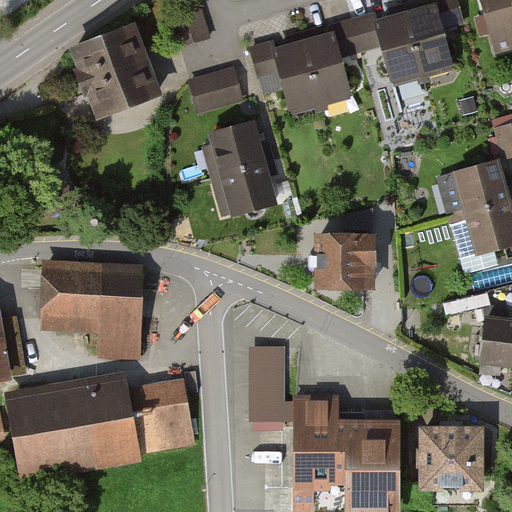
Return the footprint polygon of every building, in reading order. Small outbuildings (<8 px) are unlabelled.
[(442,0),(443,5),(450,29),(468,24),(461,0),(442,0)] [(511,0),(485,0),(499,47),(511,43),(511,0)] [(428,74),(460,66),(450,29),(443,5),(411,13),(428,74)] [(396,83),(428,74),(411,13),(379,22),(385,44),(396,83)] [(340,24),(342,33),(348,54),(385,44),(379,22),(377,14),(340,24)] [(142,26),(79,49),(105,122),(169,99),(142,26)] [(327,102),(359,94),(348,54),(342,33),(310,42),(327,102)] [(294,111),(327,102),(310,42),(278,50),(287,83),(294,111)] [(287,83),(278,50),(276,43),(257,49),(267,88),(287,83)] [(237,67),(192,80),(203,117),(247,105),(237,67)] [(261,121),(214,134),(226,176),(273,163),(261,121)] [(511,127),(500,131),(508,161),(511,160),(511,127)] [(511,182),(506,160),(459,173),(471,215),(511,203),(511,182)] [(273,163),(226,176),(238,218),(285,205),(273,163)] [(511,203),(471,215),(483,257),(511,248),(511,203)] [(384,235),(324,235),(324,291),(384,291),(384,235)] [(142,359),(149,271),(51,264),(46,332),(104,336),(102,356),(142,359)] [(7,309),(0,310),(0,385),(19,382),(7,309)] [(511,317),(493,316),(487,367),(511,370),(511,317)] [(250,347),(254,426),(292,425),(289,346),(250,347)] [(132,372),(9,393),(25,486),(149,465),(147,458),(201,448),(189,382),(136,391),(132,372)] [(351,400),(299,400),(299,511),(341,511),(342,486),(355,486),(355,511),(412,511),(412,421),(351,422),(351,400)] [(3,414),(0,414),(0,444),(8,443),(3,414)] [(492,431),(430,432),(431,491),(493,490),(492,431)]
